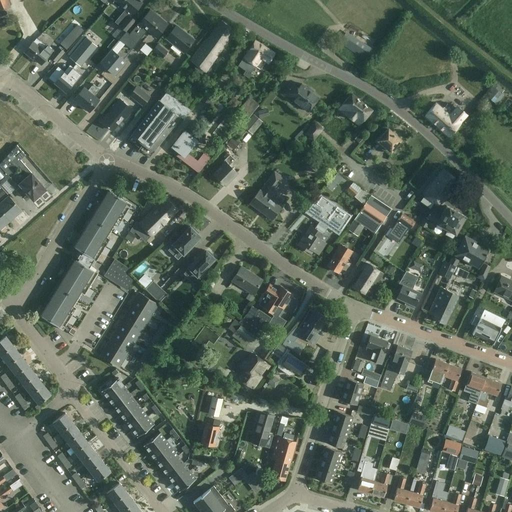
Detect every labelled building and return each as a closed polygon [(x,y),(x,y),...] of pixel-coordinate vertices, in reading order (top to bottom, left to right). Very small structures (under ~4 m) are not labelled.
[(0,0),(0,9),(10,5),(7,0),(0,0)] [(53,0),(51,0),(45,7),(52,14),(59,6),(53,0)] [(118,8),(120,5),(132,15),(142,3),(138,0),(114,0),(115,0),(113,3),(118,8)] [(129,34),(126,32),(119,39),(131,49),(147,30),(156,37),(166,25),(154,15),(155,14),(150,10),(139,23),(139,22),(129,34)] [(119,26),(126,32),(135,21),(128,15),(119,26)] [(206,40),(201,48),(191,62),(200,68),(228,26),(221,21),(207,41),(206,40)] [(184,52),(187,48),(194,40),(176,25),(166,37),(163,35),(161,37),(165,40),(166,38),(184,52)] [(228,26),(200,68),(207,73),(235,31),(228,26)] [(346,32),(338,43),(367,62),(375,51),(346,32)] [(58,67),(49,78),(55,83),(54,83),(66,92),(73,83),(81,75),(75,70),(79,65),(80,66),(97,46),(86,38),(70,56),(69,57),(76,63),(73,68),(70,65),(64,72),(58,67)] [(255,40),(249,49),(239,65),(240,66),(239,66),(244,70),(244,69),(246,70),(243,74),(249,78),(252,73),(251,72),(255,66),(260,69),(265,61),(268,63),(275,53),(255,40)] [(33,42),(31,45),(24,52),(31,58),(32,57),(41,64),(48,55),(49,56),(54,50),(49,46),(48,48),(42,44),(39,47),(33,42)] [(139,50),(147,55),(152,49),(144,43),(139,50)] [(154,48),(164,56),(168,52),(157,44),(154,48)] [(50,57),(56,62),(64,52),(58,47),(50,57)] [(162,58),(164,56),(154,48),(152,51),(162,58)] [(115,75),(126,63),(110,50),(100,63),(115,75)] [(92,60),(86,68),(91,72),(97,65),(92,60)] [(181,77),(186,71),(184,69),(186,67),(182,64),(175,73),(181,77)] [(158,86),(161,78),(155,76),(152,84),(158,86)] [(290,82),(284,90),(281,94),(289,100),(291,98),(307,112),(319,98),(301,84),(298,88),(290,82)] [(84,87),(80,91),(74,99),(89,112),(99,100),(94,96),(99,89),(93,84),(87,90),(84,87)] [(136,85),(129,96),(136,101),(143,106),(150,96),(136,85)] [(501,94),(495,89),(488,97),(494,103),(501,94)] [(154,149),(155,150),(162,141),(160,140),(179,117),(184,121),(191,111),(167,92),(136,131),(134,130),(133,132),(135,133),(131,137),(141,145),(144,141),(153,149),(153,150),(154,149)] [(351,94),(345,102),(339,109),(359,125),(371,110),(351,94)] [(234,109),(240,102),(233,96),(227,104),(234,109)] [(247,119),(259,105),(250,97),(249,96),(237,111),(247,119)] [(107,118),(103,123),(112,131),(119,123),(123,118),(125,120),(134,110),(120,99),(117,102),(112,108),(105,116),(107,118)] [(0,123),(10,113),(0,103),(0,123)] [(219,103),(214,109),(219,113),(224,107),(219,103)] [(443,110),(436,103),(425,115),(448,136),(460,123),(467,114),(457,106),(450,114),(444,109),(443,110)] [(259,118),(269,116),(267,108),(257,111),(259,118)] [(254,114),(243,126),(236,134),(241,138),(248,130),(252,134),(262,122),(254,114)] [(306,133),(313,139),(322,128),(315,122),(306,133)] [(388,129),(381,136),(378,140),(390,151),(400,140),(388,129)] [(184,130),(178,139),(172,147),(179,152),(177,155),(198,172),(209,158),(203,154),(198,161),(188,153),(198,141),(184,130)] [(363,138),(359,134),(355,139),(359,143),(363,138)] [(234,151),(240,143),(233,137),(227,145),(234,151)] [(0,163),(0,186),(10,177),(8,176),(19,166),(28,176),(19,184),(21,186),(16,190),(23,198),(27,194),(29,196),(30,196),(33,200),(50,184),(51,184),(51,183),(52,183),(51,183),(51,182),(50,181),(49,181),(49,180),(47,178),(45,176),(44,175),(38,168),(30,157),(29,157),(28,155),(26,153),(24,151),(20,147),(17,144),(17,145),(16,145),(15,146),(14,148),(0,163)] [(230,154),(226,158),(224,160),(225,162),(214,174),(225,185),(237,173),(229,166),(235,160),(230,154)] [(424,194),(432,200),(440,206),(459,182),(443,169),(424,194)] [(260,190),(256,195),(250,204),(271,220),(281,206),(270,197),(284,179),(274,171),(260,190)] [(371,195),(352,183),(346,190),(364,205),(371,195)] [(132,204),(109,191),(74,248),(82,252),(77,260),(76,259),(42,316),(54,324),(53,324),(63,330),(77,308),(73,305),(81,293),(84,295),(98,273),(89,268),(95,260),(96,261),(106,247),(110,239),(107,237),(115,224),(118,227),(132,204)] [(307,210),(313,214),(311,217),(319,222),(314,229),(311,226),(298,245),(311,253),(313,251),(318,255),(326,243),(320,239),(328,228),(332,230),(332,229),(339,234),(343,228),(352,216),(321,195),(321,194),(305,212),(305,213),(307,210)] [(348,229),(352,232),(358,236),(364,226),(375,233),(386,217),(385,216),(390,208),(371,195),(364,205),(348,229)] [(0,204),(0,209),(10,221),(21,211),(8,197),(0,204)] [(151,236),(170,217),(177,210),(167,199),(159,207),(158,205),(139,224),(133,230),(143,239),(148,233),(151,236)] [(431,210),(427,218),(436,223),(447,230),(445,234),(452,238),(454,234),(455,235),(465,217),(446,206),(441,215),(431,210)] [(0,229),(10,221),(0,209),(0,229)] [(390,227),(385,235),(387,236),(389,233),(400,240),(404,234),(408,227),(410,228),(410,229),(415,222),(402,213),(397,220),(392,228),(390,227)] [(425,228),(429,221),(424,219),(421,225),(425,228)] [(173,244),(168,250),(174,256),(178,260),(183,254),(192,246),(200,237),(197,234),(198,232),(192,227),(191,228),(190,227),(179,238),(175,234),(170,239),(174,243),(173,244)] [(129,231),(124,239),(131,243),(136,236),(134,234),(129,231)] [(111,243),(119,246),(123,237),(114,234),(111,243)] [(465,235),(460,244),(454,254),(478,268),(488,251),(475,243),(476,242),(465,235)] [(344,249),(338,246),(335,251),(336,252),(327,266),(338,273),(348,258),(341,254),(344,249)] [(205,250),(183,273),(186,277),(192,271),(197,276),(198,275),(199,277),(205,271),(203,270),(214,259),(213,258),(213,255),(209,252),(206,252),(205,250)] [(372,253),(369,258),(378,264),(382,258),(373,252),(372,253)] [(453,254),(449,263),(456,266),(460,258),(453,254)] [(109,279),(120,286),(126,291),(127,289),(134,280),(127,274),(131,270),(114,259),(104,276),(109,279)] [(413,259),(408,270),(416,273),(421,262),(413,259)] [(444,261),(438,273),(450,279),(455,267),(444,261)] [(389,263),(385,270),(391,274),(395,266),(389,263)] [(483,278),(489,266),(484,263),(478,276),(483,278)] [(368,264),(359,278),(353,287),(364,294),(365,293),(370,296),(374,290),(369,287),(370,284),(374,287),(383,274),(368,264)] [(241,266),(236,275),(232,281),(253,295),(262,280),(241,266)] [(402,285),(397,298),(405,301),(404,304),(405,305),(405,304),(413,308),(414,305),(420,293),(412,289),(418,277),(406,271),(398,284),(402,285)] [(511,304),(511,281),(501,276),(494,292),(511,300),(511,303),(511,305),(511,304)] [(145,289),(152,296),(160,287),(153,280),(145,289)] [(277,304),(280,306),(283,308),(292,294),(280,287),(278,290),(270,285),(264,294),(265,295),(259,304),(272,313),(277,304)] [(464,295),(473,299),(476,289),(467,286),(464,295)] [(167,294),(160,287),(152,296),(159,303),(167,294)] [(440,288),(433,303),(429,312),(433,314),(431,318),(445,324),(458,296),(440,288)] [(245,299),(252,302),(255,297),(249,293),(245,299)] [(139,294),(132,306),(149,317),(157,304),(156,304),(139,294)] [(132,306),(124,318),(141,329),(149,317),(132,306)] [(241,320),(256,330),(254,334),(259,337),(264,328),(270,319),(257,310),(251,306),(245,315),(245,314),(241,320)] [(287,337),(282,344),(289,348),(294,341),(300,334),(301,334),(314,343),(319,335),(316,333),(325,318),(315,311),(314,312),(310,309),(305,316),(306,316),(298,328),(296,326),(287,337)] [(267,326),(266,327),(277,334),(278,334),(282,327),(286,321),(278,316),(277,318),(274,316),(272,319),(267,326)] [(493,344),(501,328),(500,327),(500,328),(480,318),(481,318),(480,317),(480,318),(476,316),(472,324),(476,326),(472,334),(473,334),(473,333),(479,336),(481,331),(489,335),(487,340),(493,343),(492,344),(493,344)] [(141,329),(124,318),(117,331),(134,341),(141,329)] [(234,319),(229,326),(249,340),(254,334),(256,330),(241,320),(240,320),(238,322),(234,319)] [(166,336),(173,325),(170,322),(162,333),(166,336)] [(117,331),(109,343),(126,353),(134,341),(117,331)] [(6,336),(0,340),(0,355),(0,356),(13,346),(6,336)] [(382,353),(387,342),(370,336),(367,346),(374,349),(373,350),(376,352),(373,360),(381,363),(384,354),(382,353)] [(278,342),(274,348),(283,354),(280,358),(278,360),(279,360),(277,363),(278,368),(289,375),(294,374),(295,372),(298,374),(301,371),(303,367),(306,369),(309,364),(302,359),(299,364),(288,357),(291,356),(292,354),(292,352),(287,349),(281,344),(278,342)] [(109,343),(101,355),(119,366),(126,353),(109,343)] [(152,357),(158,345),(154,343),(148,354),(152,357)] [(387,364),(384,374),(380,385),(391,389),(397,372),(403,374),(407,362),(412,351),(397,345),(393,356),(394,357),(391,365),(387,364)] [(21,355),(13,346),(0,356),(8,365),(21,355)] [(139,360),(142,354),(136,351),(133,356),(139,360)] [(238,378),(245,383),(253,389),(270,366),(253,354),(242,369),(244,371),(238,378)] [(21,355),(8,365),(16,375),(28,365),(21,355)] [(427,380),(426,382),(431,383),(432,381),(441,384),(444,376),(448,364),(435,359),(431,370),(430,370),(427,380)] [(362,373),(365,363),(356,360),(353,369),(362,373)] [(461,368),(448,364),(444,376),(452,379),(449,390),(453,392),(458,380),(457,380),(461,368)] [(28,365),(16,375),(23,385),(36,375),(28,365)] [(466,384),(463,391),(470,394),(468,401),(472,403),(476,404),(481,390),(486,377),(471,372),(467,383),(466,384)] [(1,377),(5,383),(9,380),(5,373),(1,377)] [(44,385),(36,375),(23,385),(31,395),(44,385)] [(273,375),(267,383),(274,388),(280,380),(273,375)] [(415,376),(415,386),(408,384),(406,389),(411,391),(417,393),(418,390),(420,390),(420,377),(415,376)] [(367,377),(365,383),(376,387),(378,382),(367,377)] [(476,404),(474,411),(484,414),(487,407),(486,407),(488,400),(486,399),(488,393),(497,396),(497,394),(501,383),(486,377),(481,390),(476,404)] [(107,386),(101,391),(101,392),(102,391),(108,399),(124,386),(118,379),(119,378),(118,378),(112,382),(111,381),(106,385),(107,386)] [(348,379),(344,389),(360,394),(363,384),(348,379)] [(9,380),(5,383),(10,390),(14,387),(9,380)] [(44,385),(31,395),(38,404),(38,405),(39,404),(51,395),(44,385)] [(124,386),(108,399),(113,406),(130,394),(124,386)] [(505,397),(502,407),(501,409),(507,411),(509,407),(511,407),(511,386),(506,398),(505,397)] [(356,405),(360,394),(344,389),(341,400),(356,405)] [(232,392),(230,398),(233,399),(232,402),(238,404),(239,401),(241,402),(243,396),(232,392)] [(19,393),(15,397),(20,403),(24,400),(19,393)] [(130,394),(113,406),(119,414),(136,401),(130,394)] [(208,414),(209,414),(218,416),(223,399),(212,396),(208,414)] [(20,403),(24,410),(29,407),(24,400),(20,403)] [(136,401),(119,414),(125,422),(142,409),(136,401)] [(358,405),(357,411),(368,415),(370,411),(369,410),(369,409),(358,405)] [(142,409),(125,422),(131,429),(148,416),(142,409)] [(497,409),(493,421),(500,424),(504,412),(497,409)] [(337,411),(334,422),(349,427),(352,416),(337,411)] [(273,434),(268,433),(273,415),(261,412),(252,442),(269,447),(273,434)] [(412,412),(408,423),(425,429),(429,418),(412,412)] [(56,427),(60,432),(73,423),(65,413),(49,426),(52,430),(56,427)] [(372,424),(387,429),(390,418),(375,414),(372,424)] [(148,416),(131,429),(137,437),(136,437),(137,437),(154,424),(153,424),(148,416)] [(392,419),(390,429),(406,434),(409,424),(392,419)] [(220,421),(214,420),(213,426),(206,424),(202,443),(214,446),(219,427),(218,427),(220,421)] [(346,438),(349,427),(334,422),(330,433),(346,438)] [(48,442),(53,449),(57,446),(54,442),(63,436),(68,442),(80,432),(73,423),(60,432),(52,439),(48,442)] [(237,438),(244,440),(249,426),(242,424),(237,438)] [(449,425),(445,435),(460,440),(462,441),(465,431),(449,425)] [(376,428),(375,435),(387,437),(388,430),(376,428)] [(366,432),(359,430),(357,436),(364,438),(366,432)] [(75,452),(88,442),(80,432),(68,442),(68,443),(65,445),(67,448),(70,446),(75,452)] [(160,432),(143,445),(144,446),(150,453),(166,440),(160,433),(161,433),(160,432)] [(47,433),(43,436),(48,442),(52,439),(47,433)] [(346,438),(330,433),(327,443),(342,448),(346,438)] [(489,435),(484,450),(485,450),(493,453),(500,455),(505,441),(489,435)] [(166,440),(150,453),(155,461),(172,448),(176,445),(170,437),(166,440)] [(276,457),(290,461),(296,442),(278,437),(272,458),(276,459),(276,457)] [(445,439),(442,451),(449,453),(457,455),(460,444),(445,439)] [(83,462),(96,452),(88,442),(75,452),(71,455),(74,459),(78,456),(83,462)] [(462,446),(458,459),(474,463),(478,451),(462,446)] [(322,457),(338,462),(341,452),(326,447),(322,457)] [(501,457),(511,460),(511,449),(505,447),(501,457)] [(172,448),(155,461),(161,468),(178,456),(172,448)] [(267,458),(269,452),(250,448),(248,453),(267,458)] [(238,451),(235,462),(241,464),(244,452),(238,451)] [(96,452),(83,462),(90,472),(103,462),(96,452)] [(415,472),(424,474),(430,455),(421,452),(415,472)] [(61,453),(57,456),(62,462),(66,459),(61,453)] [(178,456),(161,468),(167,476),(184,463),(178,456)] [(276,457),(276,459),(271,476),(285,480),(290,461),(276,457)] [(338,462),(322,457),(319,468),(334,473),(338,462)] [(398,459),(392,457),(388,469),(395,471),(398,459)] [(66,459),(62,462),(67,469),(71,466),(66,459)] [(254,459),(252,465),(263,468),(265,462),(254,459)] [(360,480),(357,489),(370,493),(374,481),(377,469),(372,467),(373,463),(370,462),(367,462),(364,461),(361,472),(360,477),(361,478),(360,480)] [(103,462),(90,472),(98,482),(111,472),(103,462)] [(184,463),(167,476),(173,484),(190,471),(184,463)] [(405,464),(399,463),(396,472),(402,474),(405,464)] [(227,477),(233,486),(247,475),(241,467),(227,477)] [(331,483),(334,473),(319,468),(316,479),(331,483)] [(190,471),(173,484),(179,491),(179,492),(196,479),(196,478),(195,478),(190,471)] [(502,478),(501,477),(496,494),(503,496),(508,479),(507,479),(509,474),(503,472),(502,478)] [(72,476),(76,483),(81,479),(76,473),(72,476)] [(374,481),(370,493),(383,497),(387,485),(386,485),(389,474),(383,473),(380,483),(374,481)] [(472,485),(480,487),(483,477),(475,475),(472,485)] [(396,488),(396,490),(393,499),(406,503),(409,492),(402,490),(405,479),(400,477),(397,488),(396,488)] [(76,483),(81,489),(85,486),(81,479),(76,483)] [(470,481),(463,479),(460,491),(467,492),(470,481)] [(432,500),(429,509),(437,511),(442,511),(445,502),(447,493),(441,491),(443,484),(440,483),(437,482),(432,498),(432,500)] [(114,503),(127,493),(119,483),(107,493),(114,503)] [(409,492),(406,503),(419,507),(422,495),(425,485),(419,483),(416,494),(409,492)] [(0,507),(3,506),(0,500),(0,498),(13,490),(10,485),(0,492),(0,507)] [(213,486),(193,502),(200,511),(221,496),(213,486)] [(127,493),(114,503),(121,511),(122,511),(135,503),(127,493)] [(445,502),(442,511),(456,511),(458,507),(458,506),(461,495),(455,493),(452,504),(445,502)] [(200,511),(232,511),(235,510),(230,504),(228,505),(221,496),(200,511)] [(467,508),(466,510),(465,511),(479,511),(480,511),(473,510),(476,499),(471,497),(468,508),(467,508)] [(141,511),(135,503),(122,511),(141,511)] [(481,511),(480,511),(479,511),(493,511),(495,504),(490,503),(487,511),(481,511)] [(506,503),(503,511),(509,511),(511,505),(506,503)]
